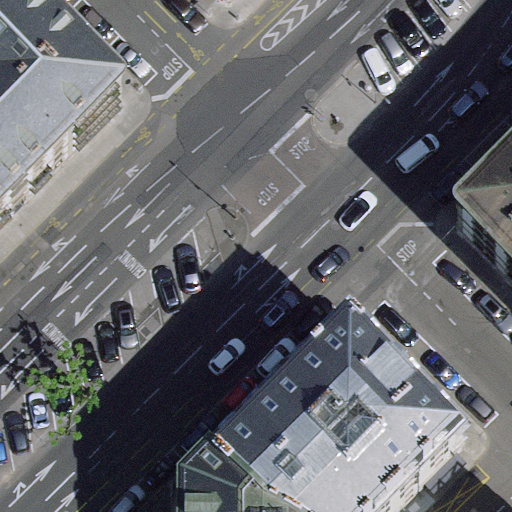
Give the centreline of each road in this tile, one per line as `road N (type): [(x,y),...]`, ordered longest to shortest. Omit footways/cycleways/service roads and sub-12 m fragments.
road 1 (primary): [(49,511),(343,225)]
road 2 (primary): [(243,116),(0,350)]
road 3 (residential): [(343,225),(511,395)]
road 4 (primary): [(343,225),(511,55)]
road 5 (primary): [(375,0),(243,116)]
road 6 (residential): [(125,0),(243,116)]
road 7 (residential): [(243,116),(343,225)]
